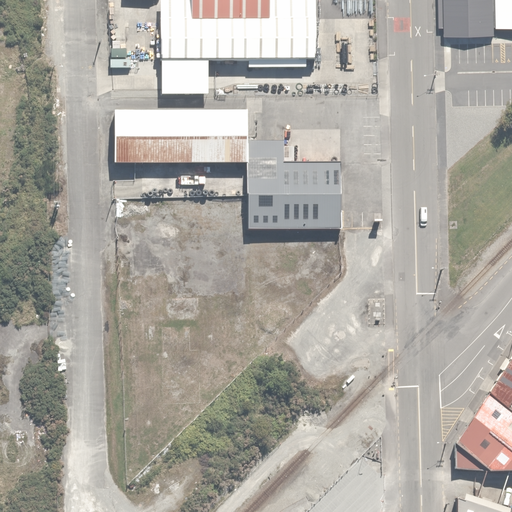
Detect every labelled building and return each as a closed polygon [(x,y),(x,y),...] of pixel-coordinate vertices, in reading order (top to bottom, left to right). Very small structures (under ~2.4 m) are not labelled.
[(271,0),(272,10),(194,11),(193,0),(160,0),(161,92),(207,91),(207,55),(318,54),(317,0),(271,0)] [(193,0),(194,11),(272,10),(271,0),(193,0)] [(511,0),(444,0),(446,67),(511,65),(511,0)] [(246,231),(339,229),(337,157),(244,159),(243,105),(120,108),(121,162),(140,162),(141,195),(245,192),(246,231)] [(201,283),(177,278),(173,294),(197,299),(201,283)] [(511,360),(457,442),(489,470),(511,468),(511,360)] [(511,511),(511,506),(462,492),(456,511),(511,511)]
